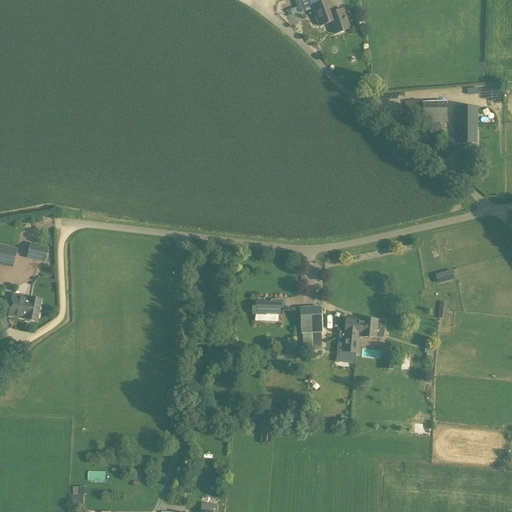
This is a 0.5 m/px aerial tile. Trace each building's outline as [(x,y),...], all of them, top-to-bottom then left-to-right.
[(294,0),(298,11),(310,6),(308,0),(294,0)] [(328,0),(327,0),(313,5),(316,16),(316,17),(318,22),(319,22),(320,27),(330,23),(334,35),(350,29),(343,9),(334,13),(328,0)] [(423,101),(404,101),(404,120),(422,120),(422,123),(427,123),(446,123),(446,118),(446,107),(446,102),(423,103),(423,101)] [(475,143),(475,108),(456,108),(456,128),(457,128),(457,143),(475,143)] [(17,249),(0,244),(0,265),(13,269),(17,249)] [(31,248),(28,261),(45,265),(48,252),(31,248)] [(448,272),(436,276),(438,283),(450,280),(448,272)] [(13,295),(9,316),(10,315),(17,316),(16,318),(37,322),(41,300),(13,295)] [(277,322),(277,315),(279,315),(280,300),(271,300),(270,302),(255,302),(255,307),(251,307),(251,314),(265,314),(265,322),(277,322)] [(439,303),(438,319),(439,319),(446,319),(446,311),(447,303),(439,303)] [(321,308),(300,309),(301,333),(322,332),(321,308)] [(361,337),(375,339),(376,330),(381,331),(383,330),(384,328),(384,324),(384,321),(382,321),(377,320),(363,319),(363,323),(345,321),(344,338),(340,337),(338,359),(354,361),(354,365),(355,365),(358,334),(361,335),(361,337)] [(289,337),(282,346),(289,352),(296,343),(289,337)] [(381,360),(380,370),(393,370),(394,358),(385,357),(384,360),(381,360)]
